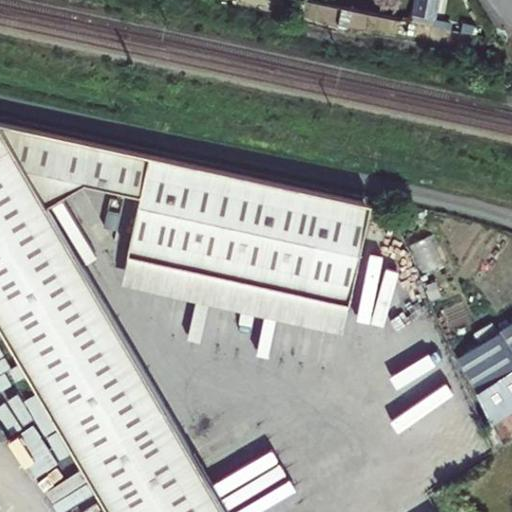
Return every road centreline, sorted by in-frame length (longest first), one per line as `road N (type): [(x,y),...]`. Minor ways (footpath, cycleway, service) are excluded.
road 1 (residential): [(511,219),(0,100)]
road 2 (unknown): [(360,511),(392,439),(383,384)]
